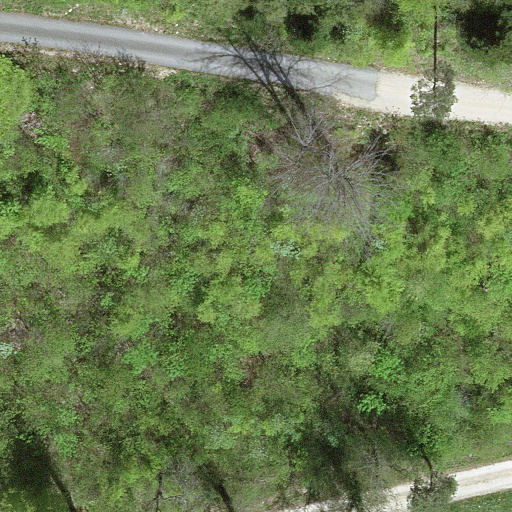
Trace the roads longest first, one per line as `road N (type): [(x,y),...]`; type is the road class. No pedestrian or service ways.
road 1 (track): [(0,33),(511,101)]
road 2 (track): [(355,511),(511,479)]
